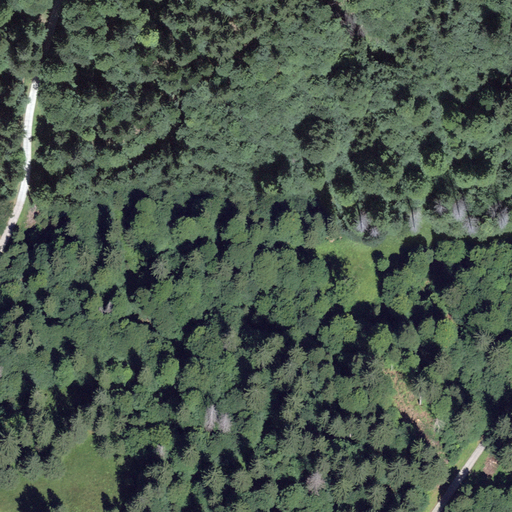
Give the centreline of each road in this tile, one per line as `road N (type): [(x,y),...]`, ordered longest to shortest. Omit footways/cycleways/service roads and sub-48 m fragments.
road 1 (track): [(62,0),(37,76),(26,187),(0,252)]
road 2 (track): [(440,511),(511,406)]
